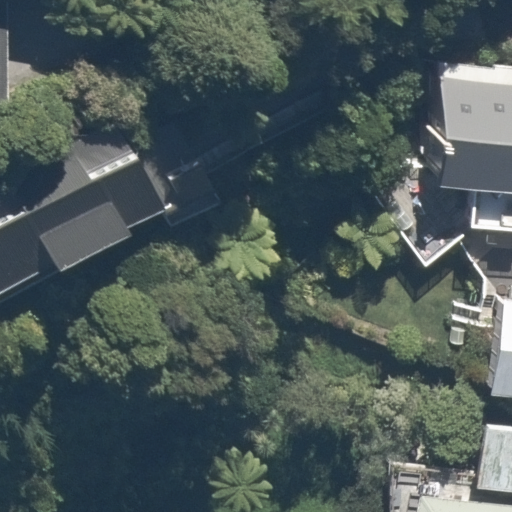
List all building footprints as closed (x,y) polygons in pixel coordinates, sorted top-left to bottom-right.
[(460,213),(511,214),(511,58),(429,56),(426,162),(461,163),(460,213)] [(0,260),(151,178),(108,101),(57,129),(3,158),(0,159),(0,260)] [(511,278),(491,275),(482,369),(511,372),(511,278)] [(511,409),(480,404),(468,468),(511,476),(511,409)] [(511,511),(511,481),(468,468),(381,442),(373,486),(400,491),(396,511),(511,511)]
